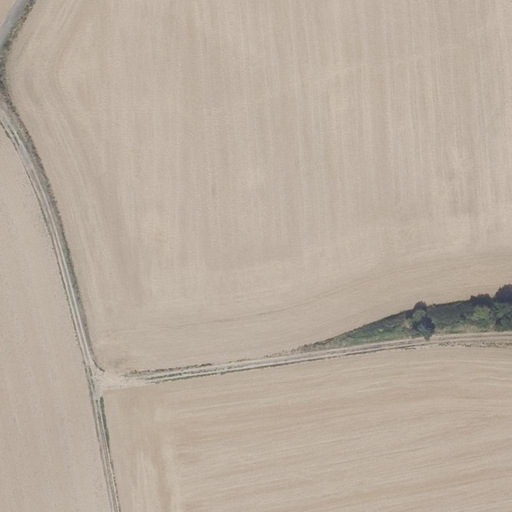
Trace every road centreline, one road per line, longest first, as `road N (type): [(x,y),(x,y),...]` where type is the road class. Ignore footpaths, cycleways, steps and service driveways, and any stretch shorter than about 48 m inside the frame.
road 1 (track): [(94,389),(511,336)]
road 2 (track): [(0,117),(40,189),(94,389),(114,511)]
